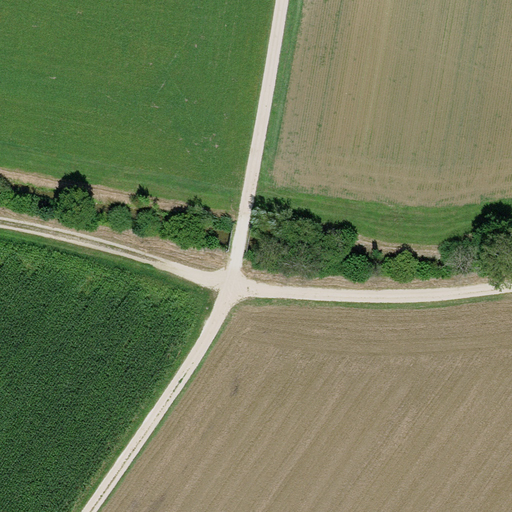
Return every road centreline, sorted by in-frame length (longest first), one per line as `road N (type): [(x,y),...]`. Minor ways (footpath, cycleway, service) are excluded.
road 1 (track): [(227,286),(277,0)]
road 2 (track): [(511,287),(363,298),(227,286)]
road 3 (track): [(87,511),(194,352),(227,286)]
road 4 (track): [(227,286),(0,223)]
